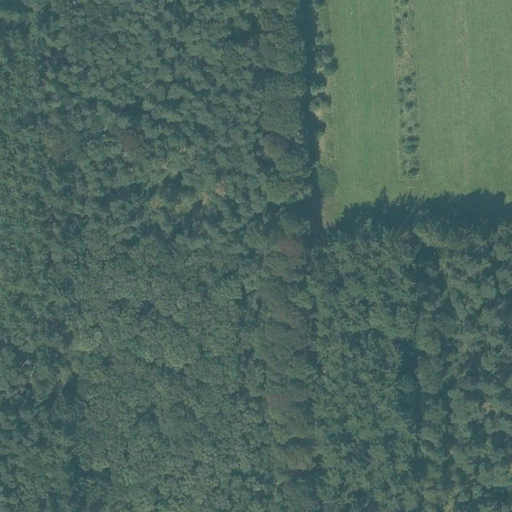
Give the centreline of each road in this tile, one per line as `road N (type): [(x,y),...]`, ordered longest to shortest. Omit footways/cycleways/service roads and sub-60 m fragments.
road 1 (track): [(296,511),(278,0)]
road 2 (track): [(38,0),(52,511)]
